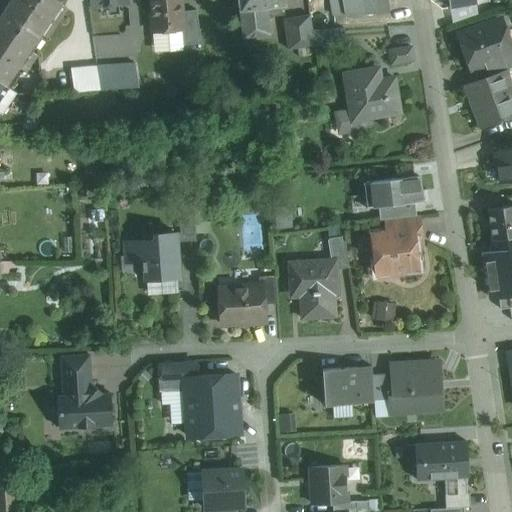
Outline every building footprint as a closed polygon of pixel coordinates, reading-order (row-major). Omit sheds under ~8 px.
[(13,0),(12,3),(45,26),(61,2),(57,0),(13,0)] [(128,0),(91,0),(93,13),(104,12),(105,24),(131,22),(128,0)] [(181,0),(150,0),(153,32),(182,29),(184,29),(182,11),(181,0)] [(284,0),(237,0),(242,37),(269,34),(267,7),(285,5),(284,0)] [(341,0),(329,0),(333,16),(344,14),(341,0)] [(387,0),(341,0),(344,14),(389,12),(387,0)] [(45,26),(12,3),(0,20),(0,29),(29,49),(45,26)] [(196,10),(182,11),(184,29),(182,29),(183,45),(201,43),(196,10)] [(310,15),(284,19),(288,49),(315,45),(310,15)] [(511,51),(501,21),(460,36),(471,69),(486,64),(511,54),(511,51)] [(29,49),(0,29),(0,81),(6,85),(30,49),(29,49)] [(410,47),(390,50),(392,63),(412,59),(410,47)] [(511,54),(486,64),(490,75),(505,70),(511,67),(511,54)] [(97,66),(71,68),(74,90),(101,89),(97,66)] [(394,78),(374,81),(372,69),(343,74),(349,110),(343,111),(347,132),(371,128),(369,119),(370,119),(386,116),(386,115),(400,112),(394,78)] [(490,75),(464,85),(480,129),(511,117),(511,92),(507,95),(500,73),(506,71),(505,70),(490,75)] [(6,85),(0,81),(0,101),(9,87),(6,85)] [(511,148),(496,151),(501,183),(511,180),(511,148)] [(419,176),(363,183),(366,208),(378,207),(415,202),(422,201),(419,176)] [(415,202),(378,207),(380,219),(389,218),(416,215),(415,202)] [(511,205),(488,209),(493,239),(511,236),(511,205)] [(416,215),(389,218),(391,232),(420,228),(419,217),(418,217),(418,215),(416,215)] [(391,232),(372,234),(377,274),(418,269),(416,246),(422,245),(420,228),(391,232)] [(175,231),(154,233),(155,238),(125,240),(126,263),(143,262),(143,270),(146,269),(147,290),(177,288),(174,247),(176,247),(175,231)] [(344,236),(329,238),(332,259),(336,259),(337,269),(349,267),(344,236)] [(511,236),(493,239),(498,276),(511,273),(511,236)] [(332,259),(288,262),(290,283),(298,283),(302,318),(336,316),(334,294),(338,294),(337,269),(336,259),(332,259)] [(275,275),(258,276),(259,286),(262,286),(264,304),(277,303),(275,275)] [(259,286),(219,289),(221,323),(265,320),(264,304),(262,286),(259,286)] [(89,354),(61,356),(63,395),(57,396),(59,428),(112,425),(110,393),(101,393),(101,391),(93,384),(91,384),(89,354)] [(196,362),(160,365),(161,389),(185,387),(184,377),(197,376),(196,362)] [(437,362),(392,365),(393,374),(394,392),(390,393),(390,399),(391,412),(441,408),(439,389),(436,390),(436,381),(439,381),(437,362)] [(372,366),(322,369),(325,405),(374,402),(374,400),(372,375),(372,366)] [(197,376),(184,377),(185,387),(188,436),(240,433),(236,374),(197,376)] [(393,374),(372,375),(374,400),(390,399),(390,393),(394,392),(393,374)] [(466,441),(415,444),(417,480),(444,478),(445,494),(467,493),(466,476),(468,476),(466,441)] [(248,511),(245,457),(187,460),(190,511),(248,511)] [(345,465),(310,467),(313,504),(333,502),(347,502),(345,465)] [(20,511),(18,476),(0,479),(0,511),(20,511)] [(445,494),(446,508),(463,507),(470,506),(469,493),(467,493),(445,494)] [(347,502),(333,502),(333,511),(369,511),(369,501),(347,502)]
